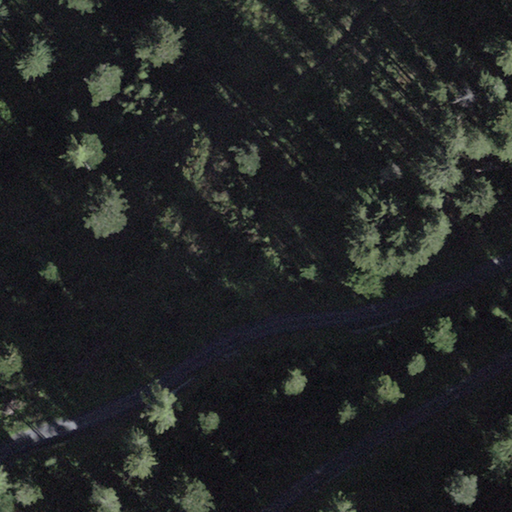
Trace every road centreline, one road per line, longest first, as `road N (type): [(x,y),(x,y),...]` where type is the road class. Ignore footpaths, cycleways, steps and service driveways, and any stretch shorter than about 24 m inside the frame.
road 1 (track): [(0,449),(105,411),(232,340),(402,303),(511,259)]
road 2 (track): [(511,360),(321,471),(268,511)]
